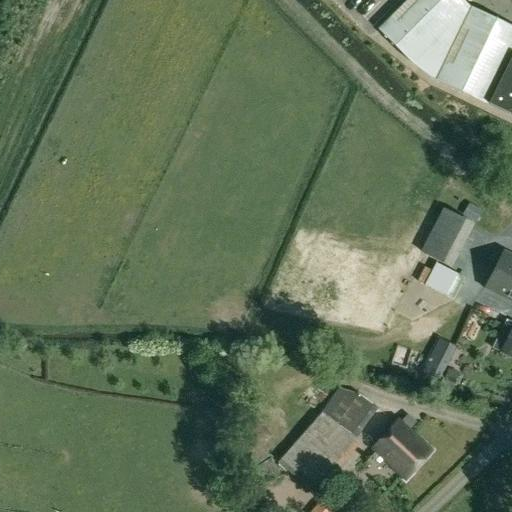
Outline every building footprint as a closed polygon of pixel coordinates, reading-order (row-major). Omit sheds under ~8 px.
[(435,81),(486,105),(511,117),(511,27),(469,8),(461,0),(407,0),(377,30),(394,47),(435,81)] [(442,208),(420,252),(451,269),(473,224),(442,208)] [(511,257),(505,253),(487,288),(511,301),(511,257)] [(435,264),(432,270),(427,267),(419,282),(425,285),(424,286),(453,301),(464,279),(435,264)] [(511,358),(511,331),(501,352),(511,358)] [(437,339),(425,361),(441,370),(453,347),(437,339)] [(455,386),(459,373),(448,369),(443,381),(455,386)] [(276,463),(313,496),(358,445),(321,412),(276,463)] [(415,423),(407,416),(401,422),(398,420),(372,449),(406,479),(432,450),(409,430),(415,423)] [(238,461),(248,473),(264,460),(256,448),(271,437),(264,426),(236,446),(244,457),(238,461)]
